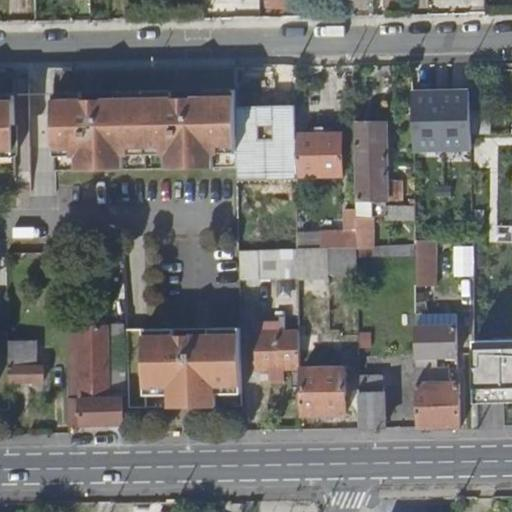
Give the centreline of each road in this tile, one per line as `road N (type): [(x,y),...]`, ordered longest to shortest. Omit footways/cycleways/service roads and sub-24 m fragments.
road 1 (residential): [(0,46),(511,38)]
road 2 (primary): [(0,469),(356,463)]
road 3 (primary): [(356,463),(511,460)]
